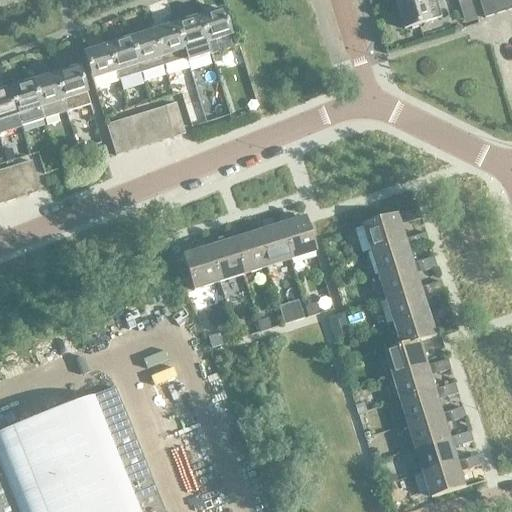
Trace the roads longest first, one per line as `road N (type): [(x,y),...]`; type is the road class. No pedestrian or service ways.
road 1 (residential): [(0,244),(370,97)]
road 2 (unknown): [(0,400),(139,341),(177,342),(250,511)]
road 3 (residential): [(370,97),(506,168)]
